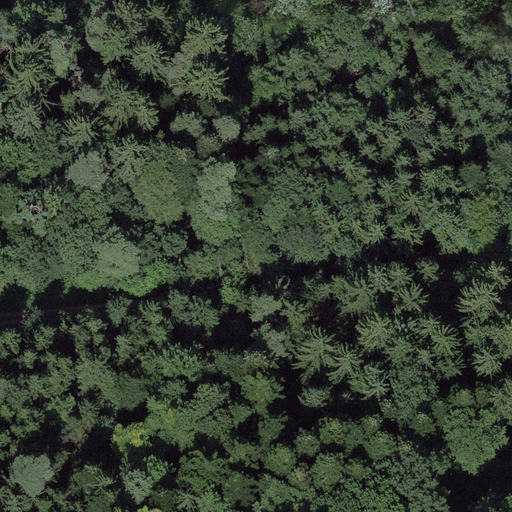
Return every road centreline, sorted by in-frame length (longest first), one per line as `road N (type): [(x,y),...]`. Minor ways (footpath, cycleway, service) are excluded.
road 1 (track): [(511,285),(386,279),(224,314),(0,334)]
road 2 (track): [(386,511),(511,465)]
